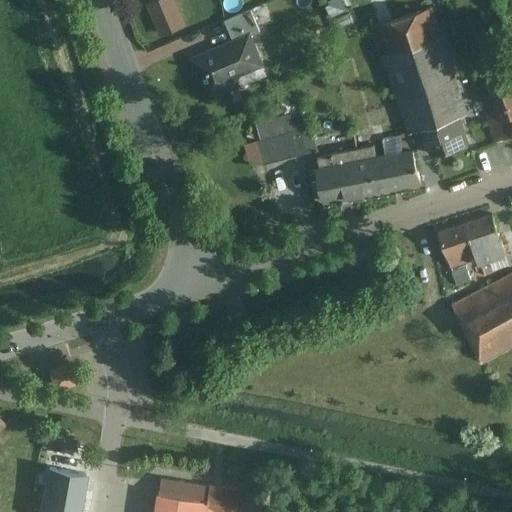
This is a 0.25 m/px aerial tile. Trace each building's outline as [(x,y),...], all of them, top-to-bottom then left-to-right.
[(175,0),(151,0),(146,2),(159,36),(186,25),(175,0)] [(479,136),(431,6),(373,27),(411,130),(422,126),(432,153),(479,136)] [(208,99),(269,75),(251,29),(189,53),(208,99)] [(511,81),(480,92),(496,139),(511,133),(511,81)] [(252,164),(315,145),(303,106),(257,120),(262,135),(245,141),(252,164)] [(417,180),(406,133),(317,154),(327,201),(417,180)] [(511,253),(495,207),(467,216),(483,262),(511,253)] [(483,262),(467,216),(439,225),(455,272),(483,262)] [(511,268),(450,303),(484,364),(511,348),(511,268)] [(73,362),(51,368),(53,376),(56,389),(78,383),(76,376),(73,362)] [(81,511),(88,473),(52,467),(44,511),(81,511)] [(236,511),(240,486),(162,473),(155,511),(236,511)] [(261,511),(264,492),(245,488),(241,511),(261,511)]
